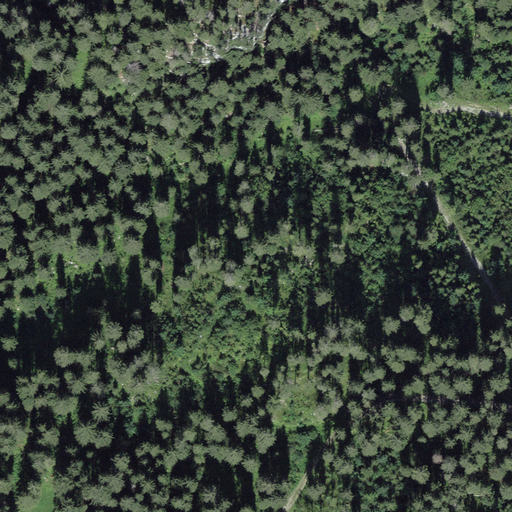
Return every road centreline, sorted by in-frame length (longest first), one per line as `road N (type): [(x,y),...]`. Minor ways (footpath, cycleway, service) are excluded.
road 1 (track): [(511,119),(432,111),(395,88),(386,91),(387,109),(442,218),(511,321)]
road 2 (track): [(287,511),(361,416),(393,401),(511,404)]
